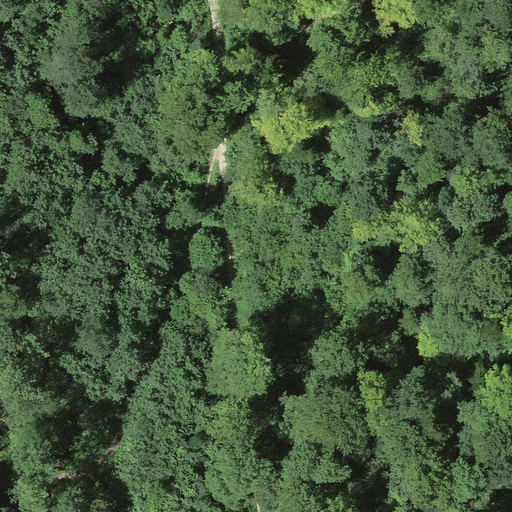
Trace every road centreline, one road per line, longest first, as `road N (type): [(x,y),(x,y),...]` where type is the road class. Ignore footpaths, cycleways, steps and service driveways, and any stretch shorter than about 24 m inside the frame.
road 1 (track): [(18,486),(86,471),(109,453),(185,269),(221,124)]
road 2 (track): [(221,124),(235,332),(260,511)]
road 3 (track): [(221,124),(213,0)]
